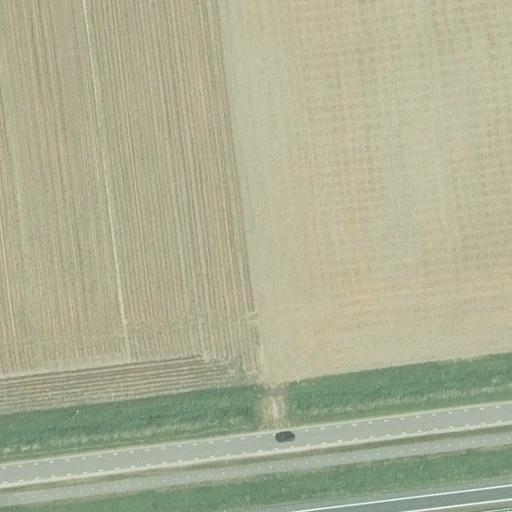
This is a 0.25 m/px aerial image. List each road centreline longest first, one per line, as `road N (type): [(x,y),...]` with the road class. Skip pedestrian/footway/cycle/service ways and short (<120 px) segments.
road 1 (unclassified): [(0,477),(511,414)]
road 2 (trunk): [(511,493),(363,511)]
